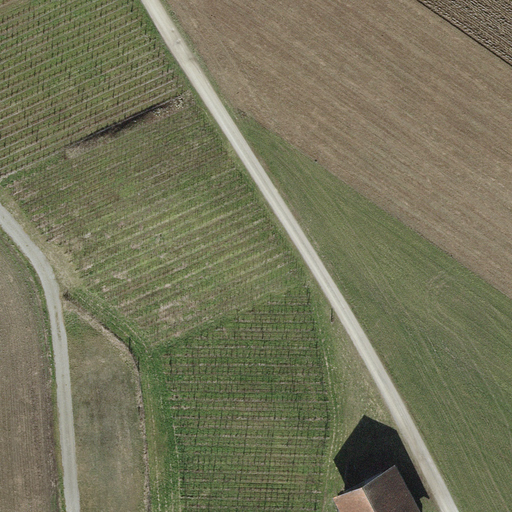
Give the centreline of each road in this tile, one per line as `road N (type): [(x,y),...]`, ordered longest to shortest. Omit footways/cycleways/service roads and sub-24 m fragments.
road 1 (track): [(152,0),(388,387),(452,511)]
road 2 (track): [(0,212),(58,298),(74,511)]
